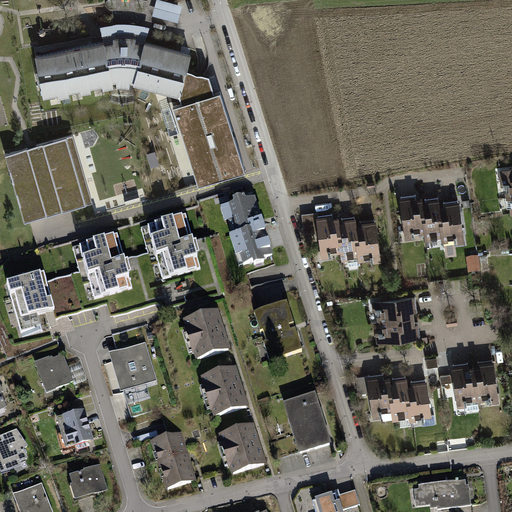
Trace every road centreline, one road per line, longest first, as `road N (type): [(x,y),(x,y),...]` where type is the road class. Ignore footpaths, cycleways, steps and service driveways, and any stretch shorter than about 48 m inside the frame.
road 1 (residential): [(155,315),(82,332),(138,511)]
road 2 (residential): [(220,0),(284,203)]
road 3 (residential): [(284,203),(461,170)]
road 4 (residential): [(284,203),(333,361)]
road 5 (residential): [(333,361),(483,335)]
road 6 (residential): [(365,467),(488,454)]
road 7 (residential): [(161,511),(279,483)]
